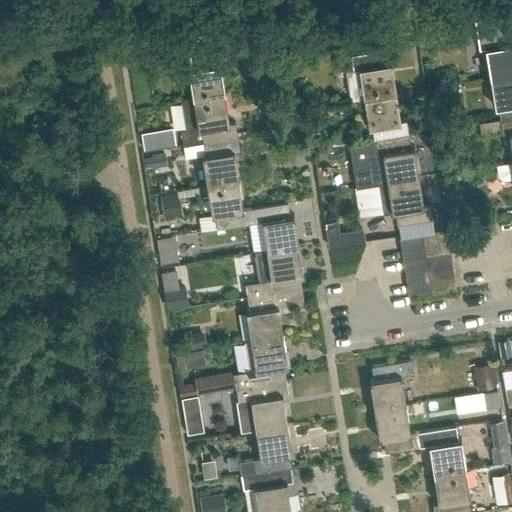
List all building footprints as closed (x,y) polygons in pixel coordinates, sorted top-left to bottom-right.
[(490,77),(511,73),(511,34),(509,14),(474,20),(479,49),(485,48),(490,77)] [(194,99),(225,94),(221,64),(226,63),(224,49),(189,54),(192,68),(189,69),(194,99)] [(364,98),(364,97),(397,92),(392,62),(388,63),(386,49),(351,55),(353,68),(348,69),(352,99),(364,98)] [(500,120),(511,117),(511,73),(490,77),(495,107),(498,106),(500,120)] [(374,139),(409,134),(406,120),(401,121),(397,92),(364,97),(364,98),(369,127),(372,127),(374,139)] [(175,93),(161,95),(164,120),(178,119),(175,93)] [(235,121),(230,122),(225,94),(194,99),(182,101),(187,130),(182,131),(184,145),(204,142),(204,141),(238,135),(235,121)] [(511,151),(511,117),(500,120),(502,134),(509,133),(511,151)] [(142,134),(144,150),(175,145),(172,129),(142,134)] [(290,129),(277,131),(278,142),(291,141),(290,129)] [(380,182),(382,182),(388,181),(419,176),(415,146),(411,147),(409,134),(374,139),(376,153),(375,154),(380,182)] [(208,185),(239,180),(235,150),(240,149),(238,135),(204,141),(204,142),(206,155),(203,155),(208,185)] [(511,161),(497,164),(499,175),(504,179),(511,177),(511,161)] [(419,176),(388,181),(382,182),(386,212),(395,211),(398,225),(432,219),(430,205),(424,206),(419,176)] [(254,222),(252,207),(244,208),(239,180),(208,185),(213,215),(215,215),(218,228),(254,222)] [(267,250),(299,245),(294,215),(291,215),(288,201),(252,207),(254,222),(262,221),(267,250)] [(329,247),(366,241),(363,228),(340,231),(338,219),(325,221),(329,247)] [(196,243),(197,222),(187,222),(187,243),(196,243)] [(425,245),(449,241),(447,229),(423,233),(425,245)] [(402,249),(425,245),(423,233),(400,237),(402,249)] [(427,257),(451,253),(449,241),(425,245),(427,257)] [(259,280),(245,283),(247,297),(302,288),(300,276),(304,275),(299,245),(267,250),(254,252),(259,280)] [(404,261),(427,257),(425,245),(402,249),(404,261)] [(429,268),(452,265),(451,253),(427,257),(429,268)] [(405,272),(429,268),(427,257),(404,261),(405,272)] [(431,280),(454,276),(452,265),(429,268),(431,280)] [(407,284),(431,280),(429,268),(405,272),(407,284)] [(431,280),(433,293),(456,289),(454,276),(431,280)] [(409,296),(433,293),(431,280),(407,284),(409,296)] [(251,341),(284,336),(279,307),(304,303),(302,288),(247,297),(249,310),(246,311),(251,339),(251,341)] [(183,291),(164,294),(167,309),(185,306),(183,291)] [(237,387),(286,379),(284,366),(288,365),(284,336),(251,341),(251,339),(246,340),(250,370),(235,372),(237,387)] [(466,358),(468,381),(486,379),(484,355),(466,358)] [(375,409),(407,404),(402,375),(414,373),(412,358),(372,364),(374,378),(370,379),(375,409)] [(216,390),(214,377),(196,380),(198,393),(216,390)] [(239,400),(237,400),(242,431),(255,429),(288,423),(283,394),(289,394),(286,379),(251,385),(237,387),(239,400)] [(422,446),(419,432),(411,433),(407,404),(375,409),(380,439),(384,438),(386,452),(389,451),(402,449),(422,446)] [(260,458),(240,461),(242,475),(291,467),(289,455),(293,454),(288,423),(255,429),(260,458)] [(435,474),(466,469),(462,439),(458,440),(456,426),(419,432),(422,446),(430,445),(435,474)] [(494,463),(510,461),(508,444),(491,446),(494,463)] [(256,472),(242,475),(244,489),(245,489),(248,511),(284,511),(292,511),(288,482),(293,481),(291,467),(256,472)] [(434,511),(469,511),(468,500),(471,499),(466,469),(435,474),(439,503),(433,504),(434,511)] [(500,502),(511,499),(511,479),(511,471),(495,473),(500,502)]
